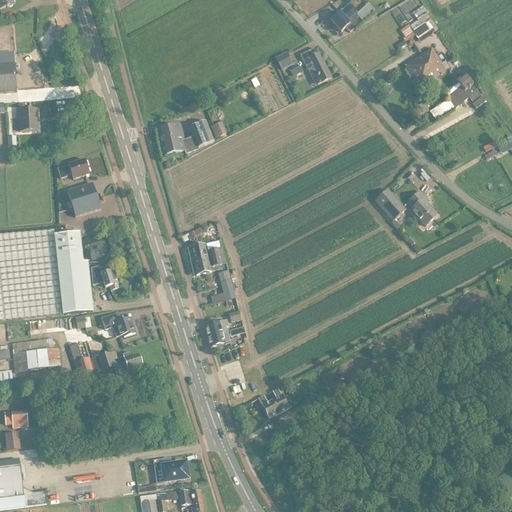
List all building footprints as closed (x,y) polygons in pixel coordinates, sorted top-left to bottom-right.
[(12,0),(0,0),(0,8),(6,7),(7,8),(9,7),(8,6),(14,5),(12,0)] [(356,14),(357,14),(348,5),(340,13),(339,13),(330,21),(340,32),(345,28),(349,33),(352,31),(362,22),(356,14)] [(434,29),(426,15),(410,23),(417,37),(434,29)] [(313,48),(299,55),(310,77),(312,79),(314,78),(317,85),(331,78),(318,53),(316,54),(313,48)] [(436,51),(434,50),(433,51),(431,48),(405,66),(407,70),(420,88),(440,75),(441,75),(441,74),(445,72),(440,64),(445,61),(446,58),(442,53),(440,53),(436,55),(434,53),(436,51)] [(0,92),(16,91),(15,63),(14,52),(0,53),(0,92)] [(275,58),(282,70),(293,64),(287,52),(275,58)] [(302,72),(299,67),(290,71),(292,77),(302,72)] [(468,90),(469,89),(469,88),(472,86),(466,78),(463,80),(459,83),(458,84),(464,92),(468,89),(468,90)] [(464,92),(458,84),(457,84),(455,86),(444,94),(455,108),(459,105),(466,100),(468,98),(473,104),(481,97),(472,86),(469,88),(469,89),(468,90),(468,89),(464,92)] [(483,97),(473,104),(476,108),(486,101),(483,97)] [(20,132),(28,131),(38,131),(37,110),(19,111),(20,132)] [(213,142),(212,139),(206,123),(206,122),(205,122),(189,128),(193,137),(184,141),(180,125),(158,130),(164,156),(185,151),(186,154),(198,149),(198,148),(207,144),(213,142)] [(222,126),(214,129),(218,137),(225,134),(222,126)] [(486,152),(496,145),(494,142),(484,149),(486,152)] [(84,160),(68,165),(68,166),(57,169),(60,179),(67,177),(66,176),(71,174),(73,180),(89,175),(84,160)] [(75,218),(100,210),(95,193),(92,184),(67,192),(75,218)] [(393,221),(394,220),(405,210),(387,191),(375,201),(393,221)] [(419,192),(415,196),(407,203),(412,208),(410,210),(416,217),(425,227),(437,216),(425,202),(427,200),(425,198),(419,192)] [(0,322),(6,321),(33,319),(63,315),(54,236),(54,233),(53,230),(0,235),(0,322)] [(92,311),(89,279),(87,262),(82,263),(79,233),(56,236),(54,236),(63,315),(92,312),(92,311)] [(111,247),(111,244),(110,242),(109,239),(107,236),(104,235),(102,233),(99,233),(96,233),(93,233),(90,234),(88,236),(86,237),(85,240),(83,242),(83,245),(83,248),(83,251),(84,253),(86,256),(87,258),(89,259),(92,260),(95,261),(97,261),(100,261),(103,260),(105,259),(107,257),(109,255),(110,253),(111,250),(111,247)] [(222,256),(224,256),(222,249),(217,250),(217,249),(206,252),(204,245),(190,248),(193,262),(210,258),(210,255),(218,254),(219,257),(222,256)] [(210,258),(193,262),(195,269),(196,275),(211,272),(210,267),(221,265),(221,264),(225,263),(224,256),(222,256),(219,257),(218,254),(210,255),(210,258)] [(101,275),(99,266),(91,269),(93,286),(103,283),(105,288),(109,287),(111,291),(118,289),(117,286),(117,284),(113,271),(101,275)] [(223,294),(213,296),(210,297),(212,304),(215,303),(226,301),(235,299),(233,293),(234,293),(233,291),(223,294)] [(231,323),(240,321),(238,312),(229,314),(231,323)] [(132,324),(130,324),(128,319),(120,321),(117,314),(101,319),(105,330),(111,328),(113,330),(116,337),(123,335),(123,338),(135,334),(132,324)] [(77,328),(85,327),(83,316),(75,318),(77,328)] [(207,337),(227,331),(225,327),(228,326),(226,321),(204,327),(207,337)] [(227,331),(207,337),(210,348),(213,347),(217,346),(220,345),(227,343),(227,344),(230,343),(229,337),(234,336),(234,335),(244,332),(243,328),(227,332),(227,331)] [(81,360),(80,356),(76,344),(69,346),(78,376),(93,371),(94,373),(102,371),(103,372),(109,370),(111,369),(119,367),(117,359),(114,352),(105,355),(89,359),(89,358),(81,360)] [(9,346),(0,346),(0,359),(10,360),(9,346)] [(53,349),(13,355),(15,373),(60,367),(57,349),(53,349)] [(142,363),(141,360),(140,359),(138,355),(133,357),(133,356),(132,354),(130,355),(129,353),(123,355),(123,357),(117,359),(119,367),(126,365),(127,371),(142,366),(141,364),(142,363)] [(0,371),(1,380),(12,379),(12,371),(0,371)] [(292,385),(285,388),(289,395),(296,392),(292,385)] [(278,415),(288,409),(281,396),(281,395),(277,389),(272,392),(275,398),(271,401),(278,415)] [(278,415),(271,401),(267,402),(264,396),(258,399),(261,405),(259,407),(260,409),(261,410),(263,409),(269,419),(278,415)] [(28,427),(26,411),(4,414),(5,426),(12,425),(12,429),(28,427)] [(18,450),(17,433),(4,434),(6,446),(4,446),(5,448),(6,448),(6,451),(18,450)] [(0,461),(0,510),(34,506),(33,494),(22,489),(19,460),(0,461)] [(169,466),(169,461),(155,463),(156,471),(162,470),(164,483),(187,479),(185,463),(169,466)] [(511,468),(508,470),(497,476),(494,470),(484,475),(489,485),(495,481),(506,501),(499,504),(503,511),(508,511),(511,510),(511,468)] [(137,488),(138,493),(157,490),(156,485),(137,488)] [(200,491),(194,492),(191,493),(190,490),(187,491),(183,491),(179,492),(181,506),(181,508),(184,508),(184,506),(193,505),(202,503),(202,502),(200,491)] [(141,511),(167,511),(166,501),(178,500),(177,491),(140,495),(141,511)] [(203,511),(202,503),(193,505),(193,508),(194,511),(203,511)]
